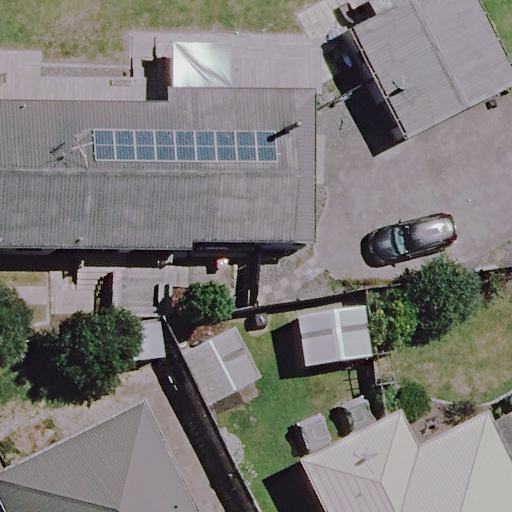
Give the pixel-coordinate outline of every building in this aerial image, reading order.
[(500,98),(453,0),(433,0),(342,43),(392,149),(500,98)] [(0,112),(0,260),(299,256),(297,108),(0,112)] [(286,317),(287,377),(361,376),(360,315),(286,317)] [(173,511),(128,419),(0,481),(0,511),(173,511)] [(511,511),(511,499),(506,502),(470,429),(403,462),(385,425),(289,472),(308,511),(511,511)]
